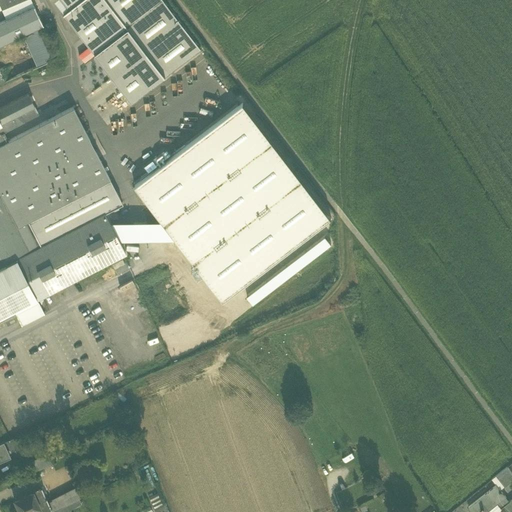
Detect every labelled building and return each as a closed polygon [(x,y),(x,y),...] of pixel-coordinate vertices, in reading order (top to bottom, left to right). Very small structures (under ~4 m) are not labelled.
[(0,0),(0,44),(26,32),(32,29),(42,24),(34,6),(6,19),(0,21),(0,8),(1,8),(19,0),(0,0)] [(1,8),(6,19),(34,6),(31,0),(19,0),(1,8)] [(56,0),(55,1),(64,13),(69,9),(62,0),(56,0)] [(64,13),(95,53),(164,0),(62,0),(69,9),(64,13)] [(164,0),(95,53),(132,101),(201,48),(164,0)] [(0,82),(47,62),(32,29),(26,32),(27,35),(0,46),(0,82)] [(0,316),(14,309),(21,324),(44,313),(36,298),(125,252),(118,238),(110,223),(104,211),(40,245),(27,220),(109,178),(73,106),(8,140),(0,143),(0,132),(4,131),(38,113),(28,93),(0,106),(0,316)] [(242,102),(135,185),(163,222),(175,237),(223,300),(331,217),(242,102)] [(122,202),(109,178),(27,220),(40,245),(104,211),(122,202)] [(163,222),(110,223),(118,238),(175,237),(163,222)] [(331,242),(325,235),(247,295),(253,303),(331,242)] [(122,258),(111,263),(114,269),(124,263),(122,258)] [(126,397),(117,391),(115,394),(123,401),(126,397)] [(3,442),(0,443),(0,461),(10,457),(6,449),(3,442)] [(27,462),(31,472),(52,462),(47,452),(27,462)] [(501,481),(504,486),(511,479),(511,472),(507,466),(496,475),(501,481)] [(501,481),(496,484),(500,489),(504,486),(501,481)] [(468,506),(472,511),(511,511),(511,498),(506,503),(502,499),(506,496),(500,489),(496,484),(468,506)] [(14,499),(19,511),(27,511),(38,507),(40,511),(44,511),(51,509),(49,503),(41,487),(14,499)] [(51,509),(53,511),(79,498),(80,498),(74,487),(52,500),(52,501),(49,503),(51,509)] [(163,504),(157,492),(149,497),(154,508),(163,504)] [(81,504),(79,498),(67,505),(69,510),(81,504)]
